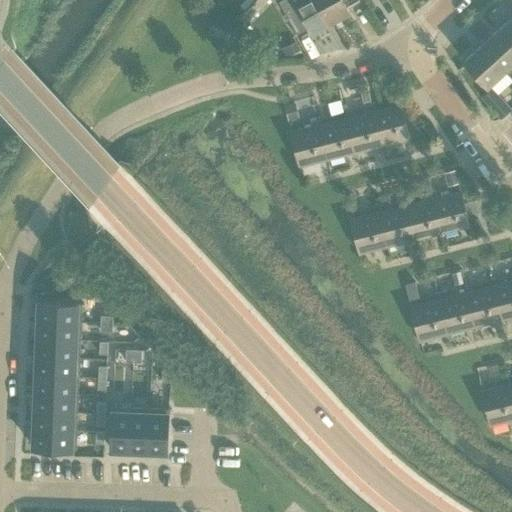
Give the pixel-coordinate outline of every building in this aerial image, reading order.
[(331,21),(319,0),(279,0),(278,0),(297,33),(309,27),(312,32),(331,21)] [(319,0),(331,21),(350,11),(347,6),(357,0),(319,0)] [(511,15),(498,29),(511,44),(511,15)] [(511,63),(511,44),(498,29),(481,44),(505,70),(511,63)] [(300,49),(296,42),(283,48),(287,55),(300,49)] [(505,70),(481,44),(463,60),(487,86),(505,70)] [(398,82),(396,74),(383,77),(385,85),(398,82)] [(511,95),(506,101),(494,87),(482,96),(500,117),(511,108),(511,95)] [(371,99),(369,91),(361,93),(363,101),(371,99)] [(373,110),(382,144),(409,137),(401,103),(373,110)] [(354,151),(382,144),(373,110),(346,117),(354,151)] [(327,158),(354,151),(346,117),(319,124),(327,158)] [(299,165),(327,158),(319,124),(291,131),(299,165)] [(433,197),(441,231),(469,225),(461,190),(433,197)] [(414,238),(441,231),(433,197),(406,204),(414,238)] [(387,245),(414,238),(406,204),(379,211),(387,245)] [(359,252),(387,245),(379,211),(351,218),(359,252)] [(511,279),(493,284),(502,318),(511,315),(511,279)] [(474,325),(502,318),(493,284),(466,291),(474,325)] [(447,332),(474,325),(466,291),(439,298),(447,332)] [(419,339),(447,332),(439,298),(411,305),(419,339)] [(39,301),(39,319),(82,321),(82,302),(39,301)] [(101,313),(101,321),(113,322),(113,314),(101,313)] [(39,319),(38,337),(81,339),(82,321),(39,319)] [(101,321),(101,329),(113,330),(113,322),(101,321)] [(38,337),(37,355),(80,357),(81,339),(38,337)] [(100,340),(99,352),(107,352),(108,340),(100,340)] [(127,347),(126,359),(134,359),(135,347),(127,347)] [(135,347),(134,359),(142,359),(143,347),(135,347)] [(37,355),(36,374),(79,375),(80,357),(37,355)] [(99,365),(99,376),(107,377),(107,365),(99,365)] [(163,367),(163,379),(171,379),(171,367),(163,367)] [(36,374),(36,392),(79,394),(79,375),(36,374)] [(99,376),(98,388),(106,388),(107,377),(99,376)] [(490,423),(511,417),(511,393),(509,382),(482,389),(490,423)] [(36,392),(35,410),(78,412),(79,394),(36,392)] [(98,400),(97,412),(105,412),(106,400),(98,400)] [(112,405),(111,448),(129,449),(131,406),(112,405)] [(131,406),(129,449),(148,449),(150,407),(131,406)] [(150,407),(148,449),(167,450),(168,407),(150,407)] [(35,410),(34,428),(77,430),(78,412),(35,410)] [(97,412),(97,423),(105,424),(105,412),(97,412)] [(34,428),(33,447),(76,448),(77,430),(34,428)] [(97,430),(96,442),(104,442),(105,430),(97,430)]
